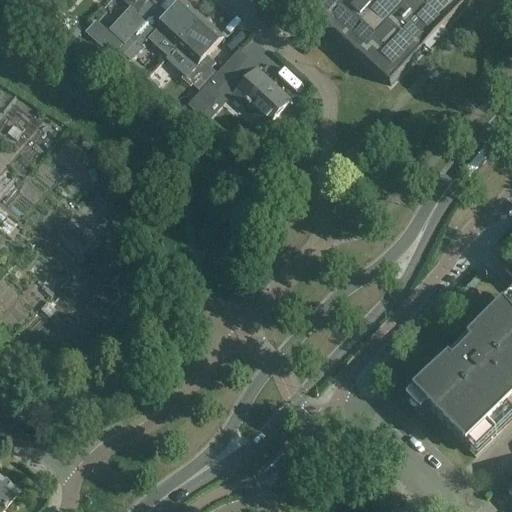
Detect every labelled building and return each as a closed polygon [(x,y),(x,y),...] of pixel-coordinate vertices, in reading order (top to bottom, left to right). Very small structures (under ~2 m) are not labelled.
[(51,4),(46,0),(29,0),(28,1),(41,14),(51,4)] [(137,35),(154,16),(158,11),(148,2),(150,0),(118,0),(135,15),(123,28),(134,38),(137,35)] [(274,0),(289,13),(297,4),(293,0),(274,0)] [(469,4),(464,0),(294,0),(299,4),(299,5),(389,89),(469,4)] [(175,50),(203,19),(184,1),(163,24),(154,16),(137,35),(145,43),(156,32),(175,50)] [(203,19),(175,50),(194,68),(184,79),(195,89),(213,69),(204,60),(224,39),(203,19)] [(68,35),(76,41),(81,35),(74,29),(68,35)] [(234,96),(269,128),(292,103),(239,53),(206,89),(186,108),(202,119),(222,97),(228,102),(234,96)] [(511,299),(504,308),(511,316),(511,407),(467,451),(475,460),(511,424),(511,299)] [(467,451),(511,407),(511,316),(504,308),(413,396),(467,451)] [(0,484),(0,511),(4,511),(16,498),(0,484)]
